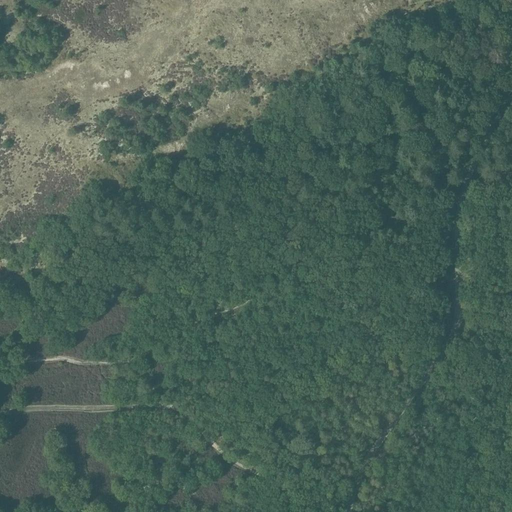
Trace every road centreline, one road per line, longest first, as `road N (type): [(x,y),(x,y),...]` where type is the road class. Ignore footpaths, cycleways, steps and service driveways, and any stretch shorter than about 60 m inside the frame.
road 1 (unknown): [(511,203),(493,197),(423,209),(293,250),(252,297),(176,329),(146,356),(0,368)]
road 2 (unknown): [(511,32),(446,50),(285,157),(271,184),(300,248)]
road 3 (unknown): [(449,511),(457,479),(488,447),(511,364)]
